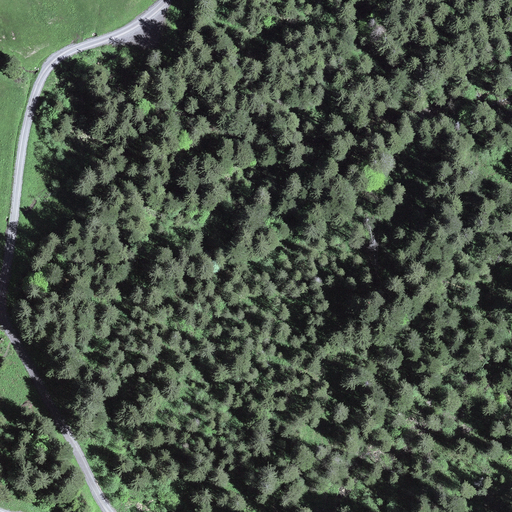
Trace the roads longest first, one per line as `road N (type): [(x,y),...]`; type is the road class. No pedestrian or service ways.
road 1 (track): [(27,359),(0,298),(35,89),(55,59),(80,45),(133,36),(165,0)]
road 2 (track): [(108,511),(27,359)]
